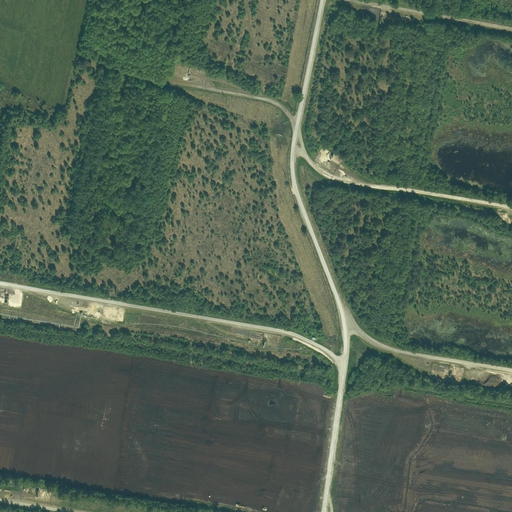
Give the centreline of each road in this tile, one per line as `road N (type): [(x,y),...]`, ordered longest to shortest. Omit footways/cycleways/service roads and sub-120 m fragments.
road 1 (unclassified): [(322,0),(292,166),(346,338),(325,511)]
road 2 (track): [(343,375),(328,349),(288,330),(0,282)]
road 3 (track): [(511,204),(329,176),(311,162),(282,106),(193,84)]
road 4 (track): [(511,369),(388,347),(354,328),(340,307)]
road 5 (track): [(357,0),(511,26)]
